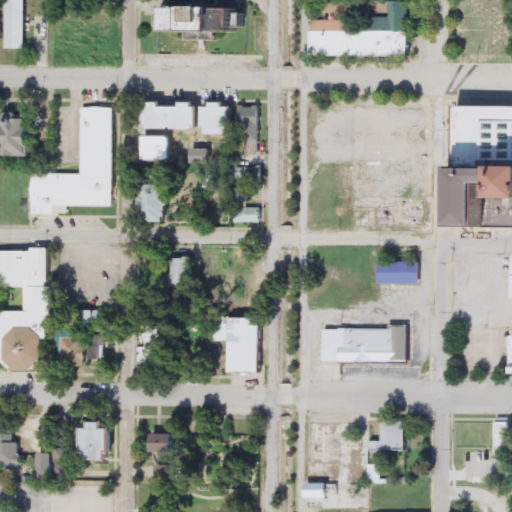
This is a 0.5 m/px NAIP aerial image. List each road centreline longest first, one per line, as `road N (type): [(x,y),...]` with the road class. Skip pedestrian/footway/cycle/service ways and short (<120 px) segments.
road 1 (residential): [(511,241),(0,234)]
road 2 (residential): [(441,511),(434,0)]
road 3 (residential): [(0,393),(511,397)]
road 4 (residential): [(511,79),(0,77)]
road 5 (residential): [(301,511),(303,0)]
road 6 (residential): [(271,0),(270,511)]
road 7 (residential): [(127,511),(128,0)]
